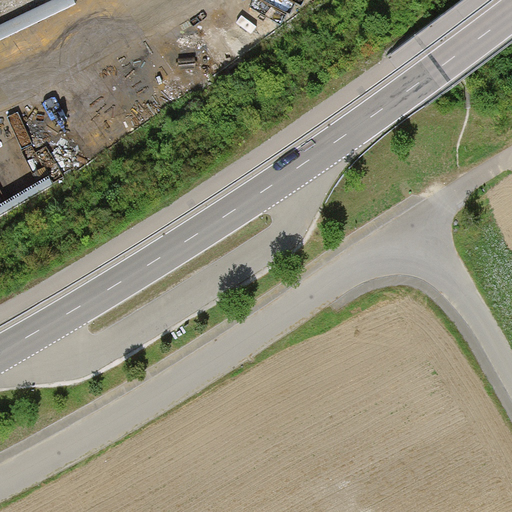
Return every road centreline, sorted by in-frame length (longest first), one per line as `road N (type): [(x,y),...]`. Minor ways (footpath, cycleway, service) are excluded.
road 1 (residential): [(511,381),(458,283),(433,260),(358,256),(86,437),(0,482)]
road 2 (primary): [(0,361),(317,165),(511,21)]
